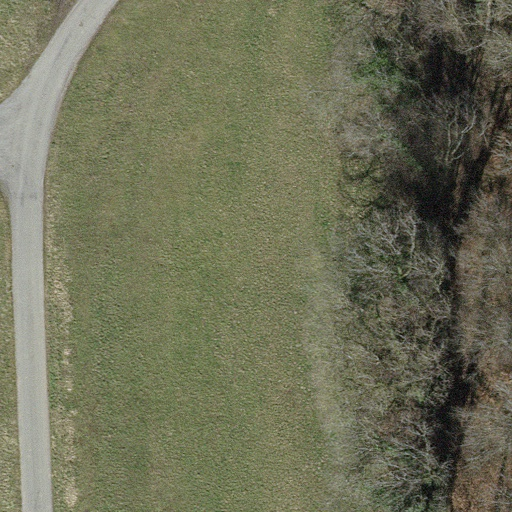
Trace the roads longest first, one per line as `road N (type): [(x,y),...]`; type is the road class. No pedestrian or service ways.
road 1 (track): [(41,511),(23,142)]
road 2 (track): [(107,0),(61,63),(23,142)]
